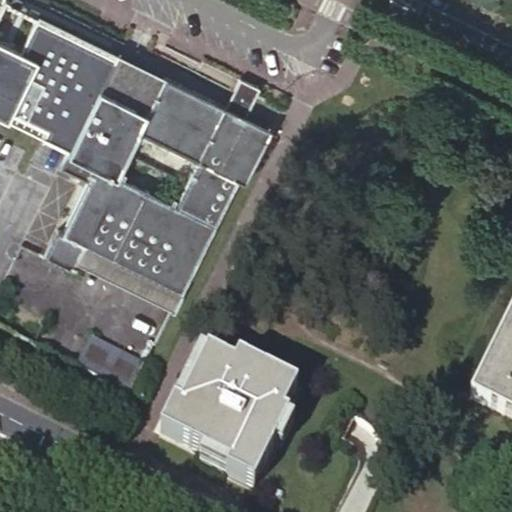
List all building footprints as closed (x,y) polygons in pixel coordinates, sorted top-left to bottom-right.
[(0,43),(0,113),(5,116),(9,108),(46,127),(42,136),(68,150),(114,56),(33,15),(18,45),(10,41),(9,42),(8,42),(6,44),(5,46),(0,43)] [(8,41),(0,36),(0,43),(5,46),(6,44),(8,42),(9,42),(10,41),(8,41)] [(125,61),(114,56),(68,150),(67,151),(95,165),(87,180),(62,231),(57,228),(43,256),(71,270),(75,263),(85,244),(181,292),(256,141),(237,131),(245,116),(224,106),(162,75),(160,78),(125,61)] [(239,78),(224,106),(245,116),(259,87),(239,78)] [(264,126),(245,116),(237,131),(256,141),(264,126)] [(67,151),(60,166),(87,180),(95,165),(67,151)] [(75,263),(171,310),(181,292),(85,244),(75,263)] [(511,420),(511,315),(470,400),(511,420)] [(129,396),(144,366),(90,339),(75,369),(129,396)] [(232,471),(230,476),(256,490),(277,449),(290,424),(291,421),(285,417),(298,389),(278,379),(238,359),(234,367),(207,354),(192,384),(181,408),(175,405),(161,432),(161,433),(203,455),(232,471)] [(154,429),(161,432),(175,405),(181,408),(192,384),(186,381),(179,378),(154,429)]
